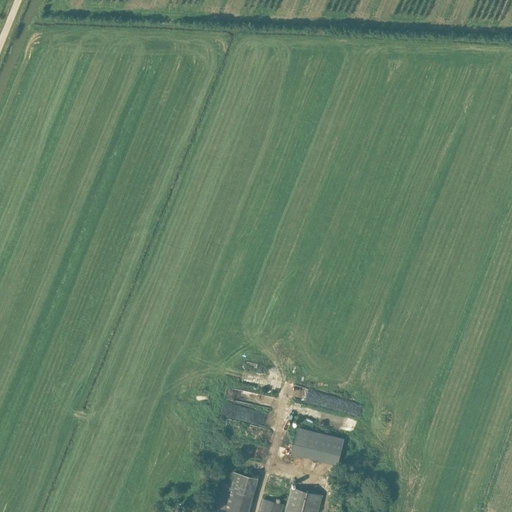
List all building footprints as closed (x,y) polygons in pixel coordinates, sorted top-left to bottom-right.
[(348,401),(324,394),(321,405),(344,412),(348,401)] [(219,400),(215,413),(251,423),(254,409),(219,400)] [(299,424),(291,450),(337,463),(344,436),(299,424)] [(221,511),(247,511),(257,477),(233,470),(221,511)] [(317,511),(322,495),(291,486),(283,511),(317,511)] [(259,511),(281,511),(284,504),(263,499),(259,511)]
